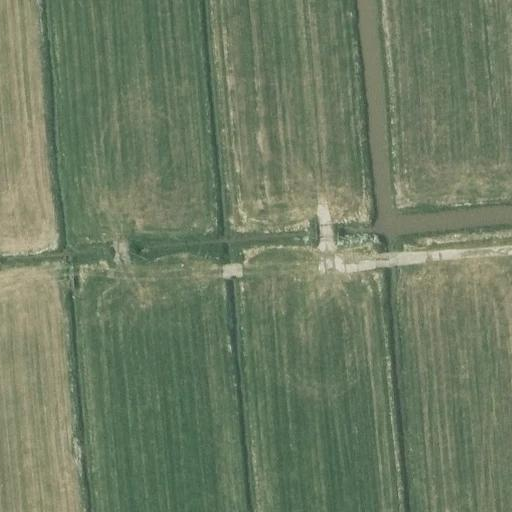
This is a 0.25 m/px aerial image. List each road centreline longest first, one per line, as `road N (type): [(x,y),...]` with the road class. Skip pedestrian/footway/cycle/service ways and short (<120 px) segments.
road 1 (track): [(311,0),(327,262)]
road 2 (track): [(327,262),(511,250)]
road 3 (track): [(327,262),(175,275)]
